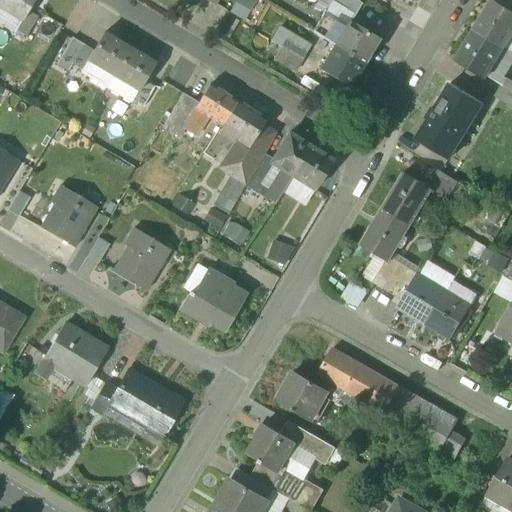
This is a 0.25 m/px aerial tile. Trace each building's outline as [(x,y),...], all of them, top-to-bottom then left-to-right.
[(33,0),(0,0),(0,9),(20,21),(21,22),(28,11),(33,0)] [(236,0),(230,13),(243,20),(253,1),(251,0),(236,0)] [(322,0),(320,5),(348,22),(351,23),(362,4),(355,0),(322,0)] [(511,34),(511,11),(493,0),(475,30),(504,48),(511,34)] [(28,11),(21,22),(20,21),(15,29),(26,36),(38,17),(28,11)] [(351,23),(348,22),(334,46),(364,64),(379,40),(351,23)] [(295,74),(311,48),(280,29),(271,43),(281,50),(274,61),(295,74)] [(504,48),(475,30),(455,62),(484,80),(504,48)] [(93,50),(87,61),(88,62),(113,76),(129,48),(104,33),(93,50)] [(71,63),(82,44),(73,39),(57,67),(66,72),(71,63)] [(82,44),(71,63),(83,70),(88,62),(87,61),(93,50),(82,44)] [(364,64),(334,46),(319,69),(350,88),(364,64)] [(155,63),(129,48),(113,76),(137,91),(138,91),(144,81),(155,63)] [(154,87),(144,81),(138,91),(137,91),(132,100),(142,107),(154,87)] [(495,98),(511,107),(511,84),(506,81),(495,98)] [(450,84),(435,109),(433,108),(427,119),(429,120),(417,139),(449,159),(482,104),(450,84)] [(236,102),(209,85),(197,105),(194,109),(196,110),(183,130),(195,137),(208,117),(221,125),(236,102)] [(167,121),(183,130),(196,110),(194,109),(197,105),(181,97),(167,121)] [(266,120),(237,102),(220,129),(246,146),(249,147),(260,130),(266,120)] [(260,130),(249,147),(246,146),(247,147),(242,155),(229,177),(245,187),(245,186),(261,158),(272,138),(260,130)] [(310,147),(288,134),(270,163),(281,170),(291,177),(310,147)] [(310,147),(291,177),(292,177),(314,191),(332,162),(310,147)] [(18,161),(0,150),(0,190),(6,180),(5,180),(15,162),(16,163),(18,161)] [(270,163),(261,158),(245,186),(263,198),(281,170),(270,163)] [(291,177),(281,170),(263,198),(274,205),(292,177),(291,177)] [(458,184),(438,171),(428,188),(433,191),(432,193),(447,202),(458,184)] [(428,188),(403,173),(403,175),(404,176),(397,188),(395,187),(382,209),(411,226),(432,193),(433,191),(428,188)] [(97,208),(59,186),(50,203),(57,207),(43,231),(73,248),(85,227),(84,226),(94,209),(95,210),(97,208)] [(28,199),(18,192),(6,211),(18,218),(28,199)] [(383,210),(374,225),(372,224),(359,245),(386,261),(388,263),(389,262),(411,226),(382,209),(381,209),(383,210)] [(220,234),(242,247),(249,235),(227,223),(220,234)] [(169,251),(132,229),(123,245),(131,249),(116,274),(145,291),(158,271),(157,270),(167,252),(168,253),(169,251)] [(108,245),(97,239),(86,258),(97,264),(108,245)] [(272,245),(266,262),(286,269),(293,251),(272,245)] [(388,263),(386,261),(374,281),(384,287),(397,267),(389,262),(388,263)] [(511,261),(502,277),(511,282),(511,261)] [(397,267),(384,287),(394,293),(407,273),(397,267)] [(208,270),(193,295),(189,293),(179,310),(198,322),(200,319),(224,333),(245,296),(231,288),(233,285),(208,270)] [(416,279),(407,273),(394,293),(393,296),(402,302),(416,279)] [(445,290),(419,275),(416,279),(402,302),(398,310),(424,325),(445,290)] [(353,281),(344,298),(360,307),(370,290),(353,281)] [(471,306),(445,290),(424,325),(450,341),(471,306)] [(511,304),(499,327),(511,333),(511,304)] [(0,309),(0,308),(0,351),(1,352),(22,318),(2,306),(0,309)] [(105,349),(63,324),(42,360),(42,361),(34,374),(44,380),(55,362),(72,372),(69,377),(84,385),(105,349)] [(457,421),(331,350),(317,374),(327,379),(345,390),(355,396),(387,414),(381,424),(437,456),(451,432),(457,421)] [(157,389),(128,371),(128,370),(127,369),(114,390),(109,400),(110,401),(148,423),(144,429),(160,439),(182,402),(158,388),(157,389)] [(321,389),(293,373),(278,400),(293,408),(292,410),(311,421),(325,397),(329,400),(331,396),(332,395),(321,389)] [(345,390),(327,379),(321,389),(332,395),(331,396),(339,400),(345,390)] [(104,384),(91,407),(102,414),(110,401),(109,400),(114,390),(104,384)] [(355,396),(345,390),(339,400),(349,406),(355,396)] [(307,433),(288,422),(280,435),(296,444),(299,446),(307,433)] [(263,425),(256,437),(257,438),(247,455),(260,462),(259,464),(262,466),(278,475),(279,474),(278,473),(294,445),(295,445),(296,444),(280,435),(263,425)] [(451,432),(437,456),(452,464),(465,441),(451,432)] [(332,447),(307,433),(299,446),(324,461),(332,447)] [(511,461),(507,459),(488,494),(511,507),(511,461)] [(278,475),(262,466),(255,479),(275,491),(283,477),(279,474),(278,475)] [(310,511),(322,492),(286,471),(283,477),(275,491),(274,491),(310,511)] [(275,491),(255,479),(249,490),(269,501),(274,491),(275,491)] [(232,480),(213,511),(262,511),(269,501),(249,490),(232,480)] [(478,511),(484,503),(472,496),(462,511),(478,511)] [(419,511),(398,500),(391,511),(419,511)]
